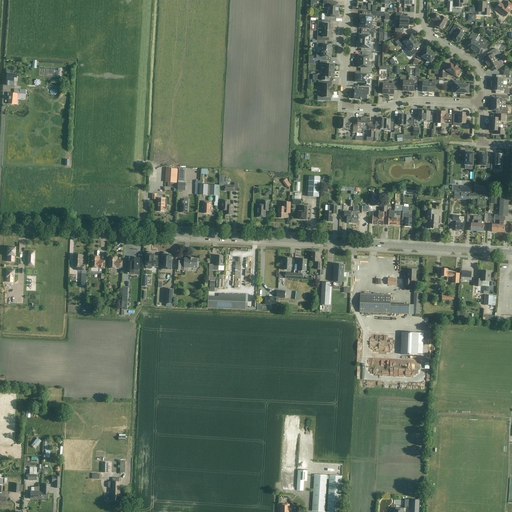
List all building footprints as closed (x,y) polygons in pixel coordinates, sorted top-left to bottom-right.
[(328,8),(328,11),(338,12),(338,9),(339,9),(339,6),(332,5),(333,1),(323,1),(323,8),(328,8)] [(504,6),(501,3),(496,9),(505,17),(510,11),(510,10),(511,7),(511,4),(507,1),(504,6)] [(478,2),(478,12),(484,12),(484,15),(489,16),(490,9),(486,9),(486,3),(478,2)] [(338,12),(328,11),(327,14),(325,14),(325,21),(332,21),(332,17),(339,18),(339,14),(338,14),(338,12)] [(361,19),(361,22),(371,22),(372,19),(375,19),(376,12),(368,12),(367,15),(360,15),(359,19),(361,19)] [(400,20),(400,23),(409,23),(409,17),(404,17),(404,13),(396,13),(396,20),(400,20)] [(435,13),(432,19),(437,23),(435,26),(442,30),(448,20),(441,16),(441,17),(435,13)] [(318,27),(317,31),(332,31),(333,25),(323,24),(323,21),(318,21),(318,27)] [(371,26),(371,22),(361,22),(361,24),(359,24),(359,28),(367,29),(367,32),(375,32),(375,26),(371,26)] [(408,29),(409,23),(400,23),(394,23),(395,26),(395,33),(403,33),(403,29),(408,29)] [(455,25),(450,32),(454,35),(452,38),(459,42),(464,33),(461,31),(462,29),(455,25)] [(332,38),(332,31),(317,31),(317,34),(317,40),(325,40),(325,37),(332,38)] [(360,41),(359,42),(370,42),(370,39),(374,39),(374,33),(375,33),(375,32),(367,32),(367,36),(360,35),(360,36),(359,37),(359,40),(360,41)] [(472,51),(478,42),(475,40),(477,37),(475,36),(476,35),(472,33),(469,39),(472,40),(467,48),(472,51)] [(404,49),(415,40),(412,35),(406,39),(404,36),(398,40),(402,46),(405,44),(407,46),(404,49)] [(419,45),(415,40),(404,49),(407,47),(409,49),(407,52),(411,57),(417,53),(414,49),(419,45)] [(321,51),(332,51),(332,48),(332,45),(325,45),(325,41),(317,41),(317,47),(322,47),(321,51)] [(481,44),(478,42),(472,51),(478,55),(483,47),(486,49),(489,43),(486,41),(485,43),(483,41),(481,44)] [(370,46),(370,42),(359,42),(359,43),(358,43),(358,47),(359,47),(359,48),(366,49),(366,52),(373,52),(373,46),(370,46)] [(422,57),(431,63),(436,55),(427,49),(425,52),(421,50),(417,57),(420,59),(422,57)] [(486,62),(487,65),(496,59),(494,56),(498,54),(495,49),(487,54),(489,56),(483,60),(485,62),(486,62)] [(332,51),(321,51),(321,54),(316,54),(316,61),(320,61),(325,61),(325,57),(331,58),(331,54),(332,54),(332,51)] [(358,62),(369,62),(369,59),(372,59),(373,53),(365,53),(365,56),(359,56),(359,57),(358,57),(358,59),(359,60),(358,62)] [(496,59),(487,65),(488,67),(489,70),(495,67),(496,70),(504,66),(501,60),(497,62),(496,59)] [(324,71),(334,71),(334,65),(327,65),(327,61),(325,61),(320,61),(320,65),(324,65),(324,71)] [(369,62),(358,62),(358,64),(357,64),(357,66),(358,67),(358,68),(365,68),(364,72),(372,72),(372,65),(369,65),(369,62)] [(454,66),(450,64),(446,70),(445,71),(440,71),(440,78),(445,78),(445,77),(446,77),(448,76),(449,76),(450,75),(452,74),(456,77),(457,75),(458,75),(458,76),(459,75),(460,74),(460,73),(460,72),(459,72),(460,70),(457,68),(457,67),(454,65),(454,66)] [(503,71),(503,75),(496,75),(499,76),(499,79),(492,78),(491,79),(491,81),(492,82),(492,84),(491,84),(503,85),(503,81),(506,81),(506,78),(509,79),(510,70),(503,71)] [(334,71),(324,71),(324,75),(317,74),(316,81),(318,81),(325,81),(329,81),(330,77),(334,78),(334,71)] [(367,79),(368,75),(356,74),(355,75),(354,76),(354,77),(354,78),(354,79),(355,80),(355,81),(355,82),(363,83),(363,86),(361,86),(371,87),(371,80),(368,79),(367,79)] [(14,86),(14,82),(14,78),(7,77),(6,81),(6,85),(14,86)] [(408,91),(409,81),(405,81),(406,77),(400,77),(400,86),(400,85),(403,85),(403,91),(408,91)] [(417,78),(414,78),(412,78),(412,81),(409,81),(408,91),(414,92),(414,85),(417,85),(417,86),(417,87),(417,78)] [(388,95),(389,84),(388,84),(389,80),(386,82),(380,81),(379,89),(380,89),(379,89),(379,88),(383,88),(382,94),(388,95)] [(422,92),(428,92),(429,83),(425,83),(425,80),(419,80),(418,88),(422,88),(422,92)] [(429,83),(428,92),(434,93),(434,89),(438,89),(439,80),(432,80),(432,83),(429,83)] [(325,81),(318,81),(318,87),(322,87),(322,91),(333,91),(333,87),(332,87),(333,85),(325,85),(325,81)] [(453,81),(452,86),(453,86),(452,90),(455,90),(455,93),(460,93),(460,95),(464,95),(464,93),(469,94),(469,85),(465,85),(465,82),(453,81)] [(389,84),(388,95),(394,95),(394,88),(397,89),(397,90),(398,82),(392,82),(392,85),(389,84)] [(503,85),(491,84),(491,85),(491,87),(491,90),(491,91),(499,91),(499,94),(495,94),(505,94),(505,89),(503,89),(503,85)] [(369,87),(358,87),(358,91),(355,91),(354,99),(366,100),(367,95),(369,95),(369,87)] [(14,93),(8,93),(7,100),(8,100),(8,104),(17,105),(18,94),(19,94),(20,90),(14,89),(14,93)] [(333,91),(322,91),(322,95),(318,95),(317,101),(325,101),(325,97),(332,98),(332,95),(333,95),(333,91)] [(491,102),(491,104),(501,105),(501,101),(505,102),(505,99),(508,99),(509,96),(501,96),(501,99),(491,98),(491,102)] [(507,105),(501,105),(491,104),(491,106),(490,106),(490,111),(501,111),(500,114),(508,114),(508,108),(507,108),(507,105)] [(420,122),(424,122),(424,111),(418,111),(418,113),(415,113),(414,124),(418,125),(418,121),(420,121),(420,122)] [(430,112),(424,111),(424,122),(427,122),(427,121),(430,121),(430,122),(433,122),(433,114),(430,114),(430,112)] [(437,113),(436,113),(436,117),(437,117),(436,124),(445,124),(445,123),(451,123),(451,124),(452,115),(445,115),(445,112),(437,112),(437,113)] [(454,115),(453,115),(453,126),(462,126),(462,123),(466,124),(466,113),(458,113),(458,117),(454,117),(454,115)] [(400,126),(404,126),(404,115),(398,115),(398,118),(395,118),(394,126),(398,126),(398,125),(400,125),(400,126)] [(410,116),(404,115),(404,126),(407,126),(407,125),(410,125),(410,126),(413,126),(413,118),(410,118),(410,116)] [(490,122),(490,124),(500,125),(500,121),(505,121),(505,115),(493,115),(497,115),(497,118),(489,118),(489,122),(490,122)] [(340,118),(339,129),(347,129),(347,130),(353,131),(353,122),(350,121),(349,122),(347,122),(348,118),(340,118)] [(363,130),(364,119),(358,118),(357,125),(354,125),(354,124),(354,123),(353,132),(357,132),(363,132),(363,130)] [(367,129),(369,129),(369,131),(369,137),(373,138),(374,123),(369,122),(370,119),(364,119),(363,130),(367,130),(367,129)] [(380,130),(384,130),(384,119),(378,119),(378,122),(375,122),(374,130),(378,130),(378,129),(380,129),(380,130)] [(384,119),(384,130),(388,130),(388,129),(390,129),(390,130),(393,131),(394,122),(390,122),(391,120),(384,119)] [(500,128),(500,125),(490,124),(490,127),(489,127),(489,131),(497,131),(496,134),(494,134),(504,135),(505,129),(500,128)] [(466,152),(465,165),(469,165),(469,169),(472,169),(472,165),(473,153),(472,153),(472,152),(467,151),(467,152),(466,152)] [(485,166),(485,168),(488,168),(488,163),(486,163),(487,153),(484,153),(484,152),(480,152),(480,153),(479,153),(478,165),(485,166)] [(498,170),(498,166),(501,166),(502,155),(495,154),(495,158),(495,160),(491,159),(491,170),(498,170)] [(177,169),(166,169),(166,182),(177,183),(177,169)] [(319,197),(320,183),(329,184),(329,177),(325,176),(325,180),(320,180),(320,177),(309,177),(308,197),(319,197)] [(200,185),(199,195),(218,196),(219,186),(200,185)] [(505,225),(504,225),(504,221),(505,221),(505,217),(507,217),(508,197),(500,196),(499,215),(498,232),(504,233),(505,225)] [(157,212),(164,212),(164,208),(167,208),(167,200),(158,199),(157,212)] [(233,205),(229,205),(230,201),(222,201),(222,211),(226,211),(226,215),(233,215),(233,205)] [(258,205),(258,218),(261,218),(261,217),(265,218),(265,211),(269,211),(269,202),(263,201),(262,205),(258,205)] [(211,207),(212,202),(203,202),(203,211),(204,211),(203,214),(210,214),(210,207),(211,207)] [(285,218),(285,213),(290,213),(290,203),(283,202),(283,207),(278,207),(278,218),(285,218)] [(429,202),(429,206),(429,210),(427,210),(427,219),(430,219),(429,228),(438,229),(439,216),(435,216),(435,211),(435,206),(438,207),(438,204),(435,204),(435,202),(429,202)] [(337,214),(338,206),(331,205),(330,212),(325,211),(324,222),(333,222),(333,214),(337,214)] [(306,220),(307,206),(302,206),(302,212),(298,211),(297,219),(306,220)] [(352,223),(353,216),(352,216),(352,212),(351,212),(347,212),(348,206),(343,206),(343,215),(343,218),(347,218),(347,223),(348,223),(349,224),(351,224),(352,223)] [(403,220),(406,220),(405,226),(411,227),(411,219),(410,219),(410,216),(408,216),(408,212),(405,212),(405,216),(403,216),(403,220)] [(460,217),(459,217),(459,216),(453,215),(452,221),(456,221),(456,223),(455,230),(456,230),(456,231),(457,231),(458,231),(459,231),(459,230),(463,230),(464,224),(460,223),(460,221),(459,221),(459,219),(460,217)] [(15,256),(15,247),(8,247),(7,255),(7,262),(15,262),(15,256)] [(146,267),(147,268),(148,269),(150,269),(151,269),(152,268),(152,267),(152,266),(153,266),(153,267),(158,267),(158,258),(154,258),(154,254),(152,254),(152,253),(148,252),(148,254),(146,254),(145,266),(146,266),(146,267)] [(162,254),(161,269),(162,269),(162,270),(162,271),(166,271),(166,270),(171,270),(172,255),(168,255),(168,254),(167,253),(164,253),(163,254),(162,254)] [(312,253),(311,261),(315,262),(315,269),(321,270),(321,262),(318,262),(319,253),(316,253),(315,253),(313,253),(312,253)] [(78,271),(81,271),(81,279),(87,280),(88,271),(85,271),(86,265),(85,265),(85,267),(82,267),(83,256),(74,255),(74,261),(74,263),(74,267),(78,268),(78,271)] [(104,269),(105,261),(101,261),(101,262),(99,262),(100,257),(91,256),(91,272),(91,268),(104,269)] [(222,266),(223,256),(216,256),(216,265),(213,265),(213,271),(218,271),(219,266),(222,266)] [(109,269),(119,269),(119,268),(122,268),(122,270),(121,270),(121,274),(123,274),(123,268),(123,261),(117,260),(117,257),(110,257),(110,260),(109,260),(108,272),(109,272),(109,269)] [(129,262),(128,275),(135,275),(135,270),(139,270),(140,258),(137,258),(137,257),(133,257),(133,258),(132,258),(132,262),(129,262)] [(199,262),(197,262),(197,259),(193,259),(193,258),(189,258),(189,259),(185,259),(185,268),(198,268),(198,267),(199,267),(199,262)] [(291,270),(292,259),(284,258),(283,270),(291,270)] [(306,271),(307,260),(299,259),(298,271),(306,271)] [(343,282),(344,265),(334,264),(333,282),(343,282)] [(447,277),(452,277),(452,283),(459,283),(459,273),(452,273),(447,273),(448,269),(441,268),(440,277),(447,277)] [(415,281),(416,270),(408,270),(407,279),(404,279),(404,285),(412,286),(412,281),(415,281)] [(482,271),(481,280),(479,279),(476,279),(475,286),(479,287),(481,287),(481,285),(489,285),(489,282),(490,282),(491,277),(489,277),(489,274),(490,274),(490,272),(490,271),(482,271)] [(329,305),(330,283),(322,283),(321,305),(329,305)] [(276,302),(278,302),(278,298),(285,298),(285,295),(288,295),(288,292),(277,291),(276,297),(272,297),(272,298),(266,298),(264,298),(264,304),(265,304),(276,305),(276,302)] [(246,295),(219,294),(219,299),(208,299),(208,308),(246,309),(246,295)] [(360,312),(390,314),(391,295),(360,294),(360,312)] [(454,303),(454,295),(442,294),(441,302),(454,303)] [(495,306),(496,296),(484,295),(484,305),(495,306)] [(418,333),(402,332),(401,355),(417,355),(417,354),(418,344),(418,333)] [(287,418),(282,490),(295,490),(299,418),(287,418)] [(37,438),(33,443),(37,446),(41,441),(37,438)] [(29,467),(29,474),(27,474),(27,480),(36,481),(37,475),(37,467),(29,467)] [(307,481),(307,471),(298,470),(297,490),(303,491),(303,481),(307,481)] [(321,511),(339,511),(342,477),(314,475),(312,511),(321,511)] [(112,488),(112,501),(119,501),(120,482),(112,482),(109,482),(108,483),(108,487),(109,488),(112,488)] [(41,487),(41,500),(42,500),(43,501),(46,501),(47,500),(48,500),(48,489),(50,489),(50,485),(42,485),(41,487)] [(41,500),(41,487),(35,487),(35,492),(30,491),(30,499),(41,500)] [(411,500),(410,511),(418,511),(419,501),(411,500)]
